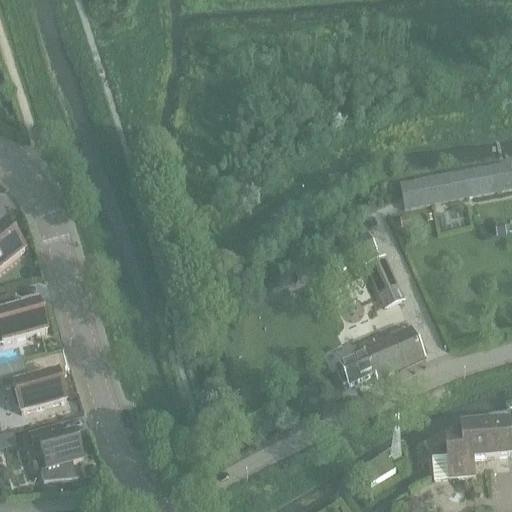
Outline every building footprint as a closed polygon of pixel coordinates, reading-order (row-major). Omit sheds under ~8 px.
[(403,213),(511,193),(511,184),(509,167),(399,188),(403,213)] [(0,273),(25,254),(16,243),(18,238),(12,230),(6,231),(4,228),(0,231),(0,273)] [(367,236),(330,253),(339,274),(377,256),(367,236)] [(386,260),(369,269),(379,290),(396,281),(386,260)] [(0,301),(0,337),(3,347),(47,335),(39,306),(11,314),(7,300),(0,301)] [(424,362),(411,333),(388,344),(385,336),(360,347),(366,359),(336,373),(343,389),(348,387),(349,390),(375,379),(377,383),(424,362)] [(0,369),(0,384),(2,393),(14,390),(22,418),(66,405),(58,376),(29,384),(23,363),(0,369)] [(450,483),(474,481),(472,464),(511,460),(511,459),(509,425),(461,430),(462,443),(446,444),(448,460),(432,461),(434,484),(450,483)] [(73,467),(83,464),(76,438),(57,443),(54,431),(31,437),(34,450),(40,448),(47,473),(41,474),(44,485),(44,486),(78,483),(78,482),(77,482),(73,467)] [(361,475),(371,491),(395,476),(385,460),(361,475)]
